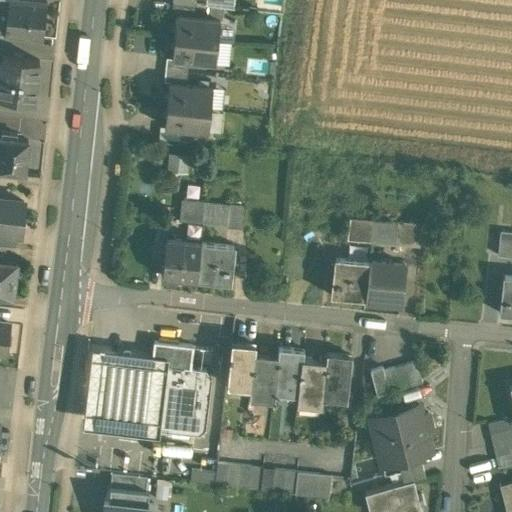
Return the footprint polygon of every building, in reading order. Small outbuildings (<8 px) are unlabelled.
[(46,0),(0,0),(0,31),(42,36),(46,0)] [(194,3),(171,0),(170,12),(175,13),(192,14),(194,3)] [(192,14),(175,13),(173,35),(217,39),(219,18),(192,14)] [(217,39),(173,35),(171,56),(188,59),(214,61),(217,39)] [(39,59),(2,54),(0,67),(0,94),(33,98),(39,59)] [(171,56),(165,56),(164,68),(186,70),(188,59),(171,56)] [(186,70),(164,68),(163,80),(168,80),(185,82),(186,70)] [(185,82),(168,80),(166,102),(209,107),(212,85),(185,82)] [(209,107),(166,102),(163,124),(179,126),(207,129),(209,107)] [(163,124),(160,124),(158,136),(178,138),(179,126),(163,124)] [(15,130),(0,128),(0,166),(23,169),(25,152),(29,149),(30,144),(27,139),(27,136),(15,135),(15,130)] [(166,166),(185,169),(188,152),(169,149),(166,166)] [(22,198),(0,195),(0,227),(12,228),(12,229),(19,229),(22,198)] [(203,200),(181,197),(180,197),(178,217),(178,218),(179,217),(202,220),(204,199),(203,200)] [(227,203),(204,200),(204,199),(202,220),(225,222),(225,223),(228,202),(227,202),(227,203)] [(243,204),(228,202),(225,223),(241,225),(243,204)] [(372,219),(350,217),(350,216),(349,216),(346,237),(347,237),(347,236),(370,239),(373,219),(372,219)] [(396,219),(395,222),(373,219),(370,239),(393,241),(393,242),(406,243),(408,221),(396,219)] [(421,222),(408,221),(406,243),(419,245),(421,222)] [(12,228),(0,227),(0,240),(11,241),(12,229),(12,228)] [(511,231),(499,230),(497,253),(511,255),(511,231)] [(199,239),(166,236),(166,235),(165,235),(161,272),(162,273),(162,272),(195,275),(195,276),(196,276),(200,239),(199,239)] [(233,243),(200,240),(200,239),(196,276),(196,277),(196,276),(229,279),(229,280),(230,280),(234,243),(233,242),(233,243)] [(367,259),(334,255),(335,254),(333,254),(329,292),(330,292),(330,291),(363,295),(363,296),(364,296),(368,258),(367,258),(367,259)] [(16,258),(0,256),(0,290),(12,292),(16,258)] [(401,263),(368,259),(369,258),(368,258),(364,296),(364,295),(397,298),(397,299),(399,300),(403,262),(401,262),(401,263)] [(511,274),(503,274),(503,273),(502,273),(498,311),(499,311),(499,310),(511,311),(511,274)] [(0,317),(0,349),(5,350),(9,319),(0,317)] [(158,338),(153,338),(152,349),(165,351),(163,362),(188,365),(191,342),(177,341),(158,338)] [(255,340),(230,338),(225,382),(249,385),(253,349),(254,349),(255,340)] [(119,345),(91,341),(82,416),(111,420),(155,425),(163,362),(165,351),(152,349),(119,345)] [(302,346),(278,343),(277,352),(273,388),(274,388),(296,390),(300,354),(301,354),(302,346)] [(325,348),(302,346),(301,354),(300,354),(296,390),(295,399),(320,402),(321,393),(320,393),(324,357),(325,348)] [(350,351),(325,348),(324,357),(320,393),(321,393),(345,395),(350,351)] [(254,349),(253,349),(249,385),(248,393),(273,396),(274,388),(273,388),(277,352),(254,349)] [(414,356),(404,359),(409,380),(420,377),(414,356)] [(404,359),(392,362),(398,383),(409,380),(404,359)] [(380,361),(368,364),(375,389),(387,386),(381,365),(380,361)] [(188,365),(163,362),(155,425),(198,431),(203,426),(209,374),(204,367),(188,365)] [(392,362),(381,365),(387,386),(398,383),(392,362)] [(419,401),(371,413),(383,460),(397,456),(419,451),(431,448),(426,429),(433,427),(429,409),(422,411),(419,401)] [(506,415),(486,420),(488,431),(509,426),(506,415)] [(509,426),(488,431),(491,442),(511,437),(509,426)] [(511,437),(491,442),(494,453),(511,448),(511,437)] [(511,448),(494,453),(497,466),(511,462),(511,448)] [(419,451),(397,456),(400,468),(421,462),(419,451)] [(383,460),(385,473),(400,468),(397,456),(383,460)] [(228,461),(217,459),(214,481),(225,482),(228,461)] [(239,462),(228,461),(225,482),(236,484),(239,462)] [(250,463),(239,462),(236,484),(248,485),(250,463)] [(421,462),(400,468),(403,480),(412,478),(412,477),(424,473),(421,462)] [(261,464),(250,463),(248,485),(259,486),(261,464)] [(273,466),(261,464),(259,486),(270,487),(273,466)] [(214,468),(190,465),(189,478),(212,481),(214,468)] [(284,467),(273,466),(270,487),(282,489),(284,467)] [(296,468),(284,467),(282,489),(293,490),(296,468)] [(307,469),(296,468),(293,490),(305,491),(307,469)] [(318,471),(307,469),(305,491),(316,492),(318,471)] [(112,471),(111,485),(146,489),(147,475),(112,471)] [(330,472),(318,471),(316,492),(327,494),(330,472)] [(403,480),(363,490),(369,511),(384,507),(385,511),(421,511),(412,478),(403,480)] [(111,485),(109,498),(147,502),(149,489),(146,489),(111,485)] [(511,511),(511,487),(500,490),(505,511),(511,511)] [(109,498),(104,497),(102,511),(152,511),(153,503),(147,502),(109,498)]
